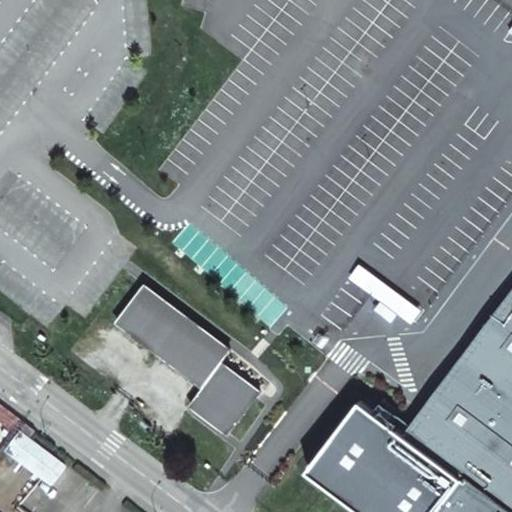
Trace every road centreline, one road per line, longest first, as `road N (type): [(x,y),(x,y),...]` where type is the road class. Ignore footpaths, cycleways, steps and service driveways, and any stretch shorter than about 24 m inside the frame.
road 1 (unknown): [(352,236),(376,255),(399,253),(496,128),(500,98),(489,44),(433,1)]
road 2 (residential): [(0,374),(183,511)]
